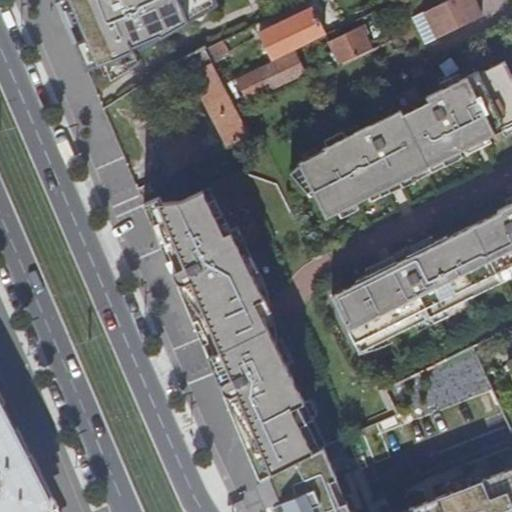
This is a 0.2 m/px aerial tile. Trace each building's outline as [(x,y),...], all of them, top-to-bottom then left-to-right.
[(56,0),(76,44),(86,67),(102,59),(109,75),(138,62),(132,48),(189,22),(185,13),(201,6),(203,10),(218,3),(216,0),(56,0)] [(473,0),(443,0),(421,11),(434,37),(476,17),(470,4),(474,2),(473,0)] [(480,14),(474,2),(470,4),(476,17),(480,14)] [(325,34),(311,6),(260,32),(272,59),(325,34)] [(370,48),(359,25),(329,39),(340,62),(370,48)] [(227,54),(220,40),(205,48),(212,61),(227,54)] [(238,112),(223,83),(212,61),(205,48),(188,57),(195,70),(187,74),(225,147),(249,135),(250,134),(238,112)] [(295,52),(257,69),(266,88),(303,70),(295,52)] [(511,73),(511,71),(511,70),(511,56),(509,56),(509,57),(507,57),(505,58),(504,57),(478,70),(477,67),(426,91),(428,96),(376,121),(374,116),(323,140),(324,142),(298,155),(299,157),(291,165),(311,183),(324,210),(338,204),(337,200),(351,193),(353,196),(363,191),(386,181),(383,176),(393,171),(396,176),(398,175),(397,172),(412,165),(413,167),(441,155),(439,152),(454,144),(455,148),(457,147),(469,141),(467,136),(477,131),(479,136),(501,126),(500,123),(511,117),(511,73)] [(330,67),(327,62),(320,65),(323,71),(330,67)] [(374,116),(376,121),(428,96),(426,91),(374,116)] [(197,160),(175,116),(149,129),(168,166),(170,172),(197,160)] [(363,191),(366,197),(460,152),(457,147),(455,148),(454,144),(439,152),(441,155),(413,167),(412,165),(397,172),(398,175),(396,176),(393,171),(383,176),(386,181),(363,191)] [(208,186),(202,189),(218,223),(224,220),(208,186)] [(218,223),(202,189),(180,199),(161,203),(158,196),(144,203),(142,204),(158,242),(170,269),(179,290),(182,297),(185,305),(193,322),(197,331),(211,366),(227,403),(247,455),(315,424),(271,334),(260,312),(252,294),(255,292),(253,280),(224,220),(218,223)] [(511,204),(509,207),(498,211),(500,214),(448,238),(447,236),(435,243),(407,256),(408,258),(397,263),(396,261),(389,265),(368,275),(356,281),(357,283),(332,295),(359,352),(373,345),(371,342),(386,335),(388,338),(474,296),(471,290),(511,269),(511,204)] [(366,269),(368,275),(389,265),(396,261),(397,263),(408,258),(407,256),(435,243),(432,237),(366,269)] [(511,269),(471,290),(474,296),(511,277),(511,269)] [(247,455),(272,511),(511,511),(511,363),(491,373),(511,420),(511,465),(408,511),(348,511),(345,502),(339,505),(328,482),(336,478),(323,449),(325,447),(315,424),(247,455)] [(0,511),(56,511),(0,402),(0,511)]
